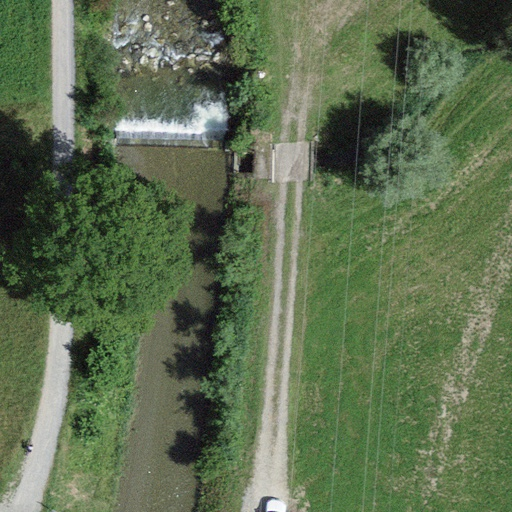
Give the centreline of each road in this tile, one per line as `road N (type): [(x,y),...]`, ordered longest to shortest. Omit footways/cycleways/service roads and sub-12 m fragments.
road 1 (track): [(65,0),(70,206),(55,396),(29,511)]
road 2 (track): [(267,511),(292,79)]
